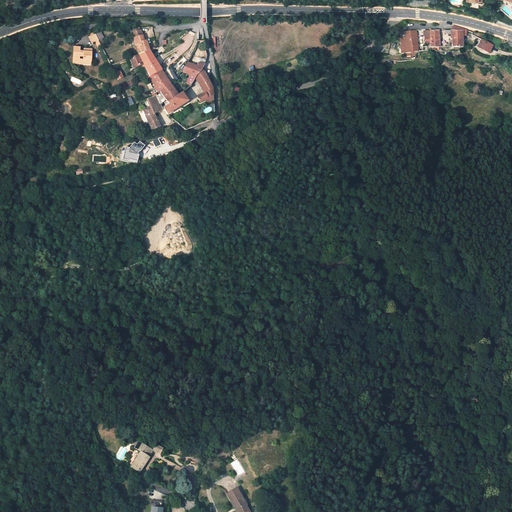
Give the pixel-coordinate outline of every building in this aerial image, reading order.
[(462,36),(466,36),(467,30),(453,26),(453,31),(462,31),(462,36)] [(401,53),(417,51),(415,30),(400,32),(401,45),(402,47),(401,48),(401,53)] [(100,31),(94,32),(98,41),(104,38),(100,31)] [(139,44),(143,54),(149,51),(149,49),(146,41),(144,42),(140,31),(133,34),(132,34),(136,45),(139,44)] [(430,47),(439,47),(438,31),(430,31),(430,40),(430,47)] [(462,36),(462,31),(453,31),(451,31),(451,34),(451,40),(452,40),(452,47),(462,47),(462,36)] [(481,39),(477,47),(488,53),(492,45),(481,39)] [(74,48),(73,55),(73,59),(78,60),(79,56),(83,56),(83,60),(83,64),(91,64),(92,49),(87,49),(87,51),(84,51),(80,51),(80,47),(74,47),(74,48)] [(144,64),(147,72),(150,77),(161,71),(156,63),(149,51),(143,54),(129,59),(134,68),(144,64)] [(193,83),(195,78),(196,75),(201,71),(202,69),(204,65),(198,64),(197,66),(187,62),(181,72),(190,75),(188,80),(193,83)] [(213,89),(205,73),(203,71),(202,69),(201,71),(196,75),(195,78),(199,85),(203,93),(197,96),(200,102),(205,100),(207,104),(214,100),(214,96),(213,89)] [(120,71),(115,74),(117,80),(123,77),(120,71)] [(161,71),(150,77),(157,93),(158,92),(160,91),(170,84),(165,77),(161,71)] [(256,72),(250,74),(253,84),(259,82),(256,72)] [(160,91),(166,100),(168,102),(177,96),(170,84),(160,91)] [(192,88),(190,87),(177,96),(168,102),(169,105),(163,108),(167,115),(188,102),(184,95),(188,92),(187,91),(192,88)] [(163,112),(162,107),(160,104),(159,104),(156,95),(147,99),(150,107),(153,114),(154,114),(155,115),(161,113),(163,112)] [(153,114),(150,107),(144,110),(146,116),(145,116),(151,130),(160,126),(157,121),(157,119),(155,116),(155,115),(154,114),(153,114)] [(140,152),(144,146),(139,141),(137,144),(134,142),(129,149),(131,150),(130,151),(128,156),(127,160),(137,162),(139,156),(137,154),(139,151),(140,152)] [(138,442),(135,447),(141,451),(149,456),(152,451),(138,442)] [(149,456),(141,451),(131,467),(139,473),(150,457),(149,456)] [(249,511),(246,505),(246,504),(237,488),(227,494),(235,508),(236,507),(238,511),(249,511)]
